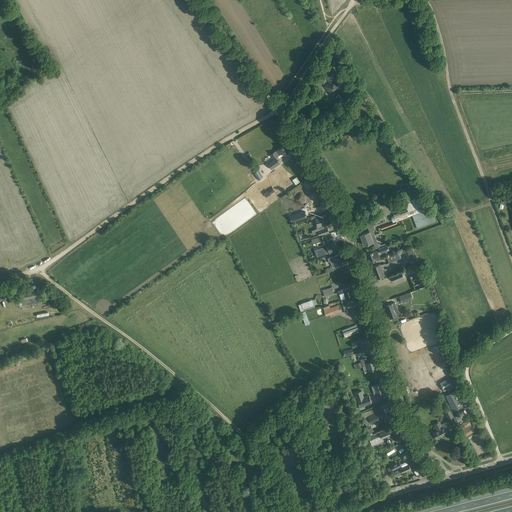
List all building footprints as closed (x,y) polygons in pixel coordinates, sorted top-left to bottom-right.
[(336,72),(332,69),(325,75),(331,83),(326,87),(332,95),(340,88),(334,81),(338,77),(337,76),(338,75),(336,72)] [(339,95),(336,97),(342,105),(345,103),(339,95)] [(289,151),(284,145),(271,154),(274,159),(282,153),(283,155),(289,151)] [(280,163),(276,158),(268,164),(272,169),(280,163)] [(259,180),(263,177),(255,168),(251,171),(259,180)] [(406,202),(409,209),(408,210),(397,214),(394,215),(397,222),(413,216),(417,227),(417,228),(435,222),(430,209),(427,209),(425,210),(424,211),(423,206),(424,206),(421,197),(406,202)] [(320,198),(309,201),(311,207),(312,207),(313,209),(314,208),(315,211),(321,210),(320,206),(323,206),(320,198)] [(305,211),(290,216),(291,221),(292,222),(307,218),(305,211)] [(328,223),(325,214),(320,216),(320,217),(315,218),(318,226),(322,225),(323,225),(328,223)] [(372,220),(373,224),(385,219),(384,215),(372,220)] [(375,230),(373,224),(372,220),(365,222),(369,232),(373,231),(375,230)] [(317,229),(312,230),(313,235),(318,233),(319,236),(324,234),(329,233),(327,228),(324,229),(323,226),(317,228),(317,229)] [(365,233),(361,235),(364,245),(368,244),(369,244),(373,242),(374,243),(377,242),(376,237),(373,231),(369,232),(365,233)] [(327,245),(317,249),(320,256),(329,253),(329,254),(337,252),(336,250),(337,249),(335,242),(330,244),(327,245)] [(381,259),(377,250),(366,254),(370,263),(381,259)] [(388,258),(390,263),(402,258),(400,253),(388,258)] [(343,264),(339,254),(332,257),(328,258),(329,262),(330,261),(332,267),(327,269),(328,272),(334,270),(333,267),(335,266),(335,267),(343,264)] [(385,275),(380,263),(371,267),(376,279),(385,275)] [(405,278),(402,271),(391,276),(394,283),(405,278)] [(28,292),(27,286),(20,287),(21,294),(20,294),(23,306),(29,305),(39,303),(39,301),(40,301),(39,297),(40,297),(40,294),(38,295),(37,291),(28,292)] [(350,287),(338,291),(339,294),(341,300),(346,299),(345,297),(353,295),(350,287)] [(51,291),(45,296),(48,300),(52,305),(58,300),(59,302),(58,303),(61,306),(64,304),(62,302),(63,301),(55,292),(53,294),(51,291)] [(402,304),(413,300),(412,298),(410,293),(399,297),(402,304)] [(346,299),(341,300),(344,310),(345,313),(350,311),(349,309),(356,307),(354,299),(347,301),(346,299)] [(309,301),(301,303),(303,311),(315,307),(315,305),(311,306),(309,301)] [(396,305),(395,302),(392,303),(386,306),(388,312),(387,313),(390,318),(397,316),(396,315),(400,314),(396,305)] [(326,316),(342,311),(340,305),(324,310),(326,316)] [(305,325),(309,323),(305,311),(301,312),(305,325)] [(357,327),(343,332),(345,337),(359,332),(357,327)] [(363,340),(355,342),(356,346),(357,346),(359,353),(365,351),(364,348),(369,347),(367,339),(363,340)] [(367,362),(366,358),(360,359),(363,367),(367,366),(369,371),(377,369),(374,360),(367,362)] [(444,391),(453,386),(449,378),(440,383),(444,391)] [(384,392),(381,383),(375,385),(378,394),(384,392)] [(355,393),(360,407),(372,403),(369,395),(364,397),(362,391),(355,393)] [(452,392),(445,395),(453,412),(460,408),(452,392)] [(452,413),(449,408),(444,410),(449,419),(453,417),(452,413)] [(391,412),(390,409),(383,412),(389,425),(394,423),(396,422),(393,415),(392,415),(391,412)] [(383,419),(379,411),(368,416),(371,422),(370,422),(371,424),(375,423),(375,422),(383,419)] [(475,431),(469,420),(459,424),(465,436),(475,431)] [(437,430),(433,432),(436,440),(453,431),(448,421),(441,424),(435,427),(437,430)] [(281,429),(271,435),(278,445),(288,438),(281,429)] [(391,434),(389,429),(380,434),(382,439),(391,434)] [(404,438),(400,432),(394,435),(394,436),(391,438),(393,443),(397,441),(397,442),(404,438)] [(402,448),(399,450),(401,453),(404,458),(406,461),(410,459),(414,456),(410,449),(405,452),(402,448)] [(389,468),(387,469),(389,472),(393,470),(392,469),(393,469),(395,468),(395,469),(401,466),(399,462),(393,465),(392,466),(389,467),(389,468)] [(411,469),(409,465),(400,469),(402,473),(411,469)] [(427,472),(422,465),(417,469),(414,471),(417,475),(419,478),(422,476),(427,472)]
